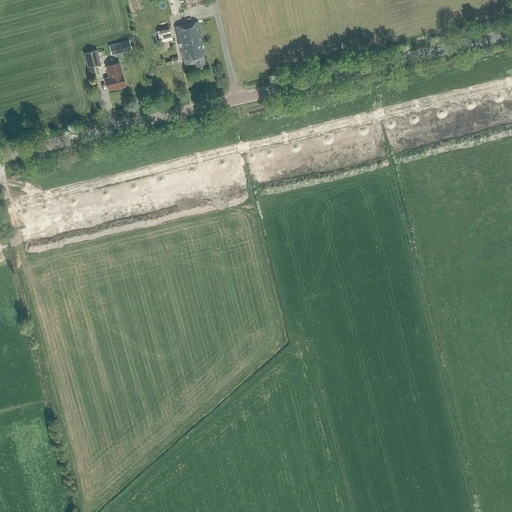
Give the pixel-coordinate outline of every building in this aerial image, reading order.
[(184,0),(187,9),(205,4),(203,0),(184,0)] [(173,64),(183,62),(185,67),(195,64),(196,69),(205,67),(202,54),(206,53),(198,21),(175,27),(182,56),(171,59),(173,64)] [(159,30),(162,42),(174,39),(171,27),(159,30)] [(129,40),(118,42),(120,49),(131,46),(129,40)] [(101,64),(97,50),(85,54),(89,68),(101,64)] [(107,66),(111,77),(107,78),(110,90),(125,87),(122,75),(120,63),(107,66)]
